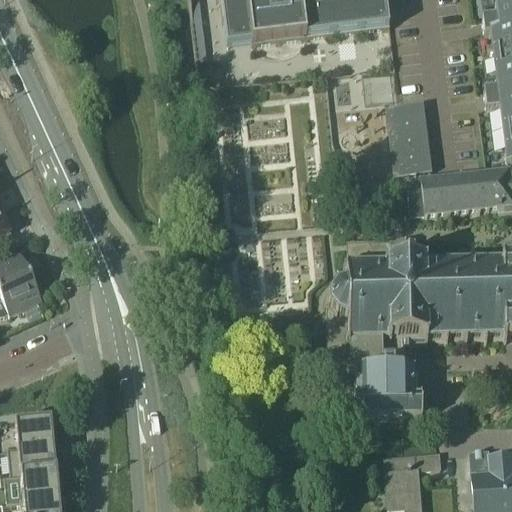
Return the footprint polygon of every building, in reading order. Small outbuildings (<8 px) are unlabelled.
[(383,0),(217,0),(221,28),(222,28),(225,53),(250,50),(250,51),(387,34),(383,0)] [(495,95),(482,97),(485,117),(498,115),(505,171),(511,170),(511,0),(491,0),(494,23),(481,24),(483,41),(488,41),(495,95)] [(397,112),(384,114),(393,183),(405,181),(415,180),(415,176),(429,174),(429,178),(430,178),(421,109),(420,109),(421,113),(407,114),(406,111),(397,112)] [(508,176),(494,178),(494,177),(492,177),(492,178),(484,179),(483,178),(482,178),(482,179),(476,180),(476,179),(474,179),(474,178),(470,178),(471,179),(469,180),(469,181),(463,181),(463,180),(461,181),(453,182),(451,182),(451,183),(445,183),(445,181),(438,182),(438,184),(432,185),(432,184),(430,184),(430,185),(422,186),(422,185),(420,185),(420,186),(419,186),(419,187),(405,188),(409,223),(423,222),(424,222),(424,223),(426,223),(426,222),(434,221),(435,222),(436,222),(436,221),(442,220),(442,221),(449,220),(449,219),(455,219),(457,219),(457,218),(465,217),(465,218),(467,218),(467,217),(473,217),(475,217),(475,218),(478,218),(478,217),(480,217),(480,216),(486,215),(486,216),(488,216),(488,215),(496,214),(497,220),(511,217),(511,215),(511,212),(510,200),(511,200),(510,188),(509,188),(508,176)] [(0,218),(0,242),(9,238),(0,218)] [(220,236),(210,237),(212,249),(221,248),(220,236)] [(441,264),(441,268),(424,269),(424,264),(421,264),(421,265),(414,265),(414,245),(394,246),(345,248),(346,268),(344,268),(345,271),(341,271),(341,273),(345,273),(345,290),(335,293),(333,291),(331,292),(333,295),(328,302),(325,302),(324,304),(328,305),(328,314),(325,315),(325,317),(326,369),(348,369),(348,383),(352,383),(353,406),(346,406),(341,411),(341,422),(347,427),(353,427),(354,427),(354,428),(356,428),(356,427),(418,426),(420,426),(420,424),(419,405),(420,405),(420,403),(419,403),(412,403),(411,377),(412,377),(412,375),(411,375),(410,375),(401,376),(400,354),(412,353),(412,351),(411,351),(411,350),(423,349),(423,350),(426,350),(425,346),(443,345),(443,349),(446,349),(446,345),(463,344),(463,348),(466,348),(466,344),(483,344),(483,348),(485,348),(485,344),(502,343),(502,347),(505,347),(505,343),(511,342),(511,266),(503,266),(503,262),(500,262),(501,266),(483,267),(483,263),(481,263),(481,267),(464,267),(464,263),(461,264),(461,268),(444,268),(444,264),(441,264)] [(2,265),(0,266),(0,296),(29,282),(20,261),(3,269),(2,265)] [(0,322),(4,323),(7,321),(8,322),(24,315),(23,311),(39,304),(29,282),(0,296),(0,322)] [(16,455),(6,456),(6,458),(52,453),(49,426),(14,429),(14,430),(16,455)] [(52,453),(6,458),(9,484),(55,479),(52,453)] [(511,511),(511,456),(511,462),(487,463),(487,458),(468,459),(471,511),(511,511)] [(418,511),(416,483),(412,483),(412,478),(439,475),(438,460),(382,465),(386,511),(418,511)] [(9,485),(3,486),(6,511),(21,509),(57,506),(55,479),(9,484),(9,485)]
